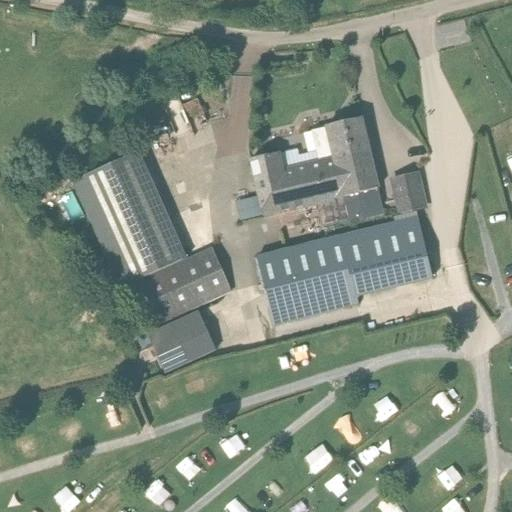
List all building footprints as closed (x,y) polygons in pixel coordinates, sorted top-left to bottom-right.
[(263,218),(357,194),(363,220),(384,215),(361,120),(326,128),(326,129),(313,132),(320,161),(284,170),(280,153),(249,160),(261,213),(262,212),(263,218)] [(72,182),(120,289),(186,259),(138,153),(72,182)] [(425,210),(421,194),(417,175),(397,179),(402,200),(397,201),(400,216),(425,210)] [(341,236),(327,240),(256,257),(274,326),(359,305),(357,298),(433,280),(418,217),(341,236)] [(231,293),(212,248),(126,288),(145,332),(231,293)] [(199,314),(148,337),(164,374),(215,352),(199,314)] [(248,357),(256,387),(275,381),(267,352),(248,357)] [(410,378),(422,394),(437,383),(425,367),(410,378)] [(443,411),(461,402),(452,384),(434,393),(443,411)] [(132,408),(114,414),(122,434),(139,427),(132,408)] [(340,423),(353,441),(367,430),(355,413),(340,423)] [(321,468),(333,451),(319,441),(307,457),(321,468)] [(192,454),(181,464),(198,484),(209,474),(192,454)] [(276,470),(263,484),(276,497),(289,483),(276,470)] [(164,482),(152,493),(164,506),(176,495),(164,482)] [(467,511),(458,500),(446,511),(467,511)]
